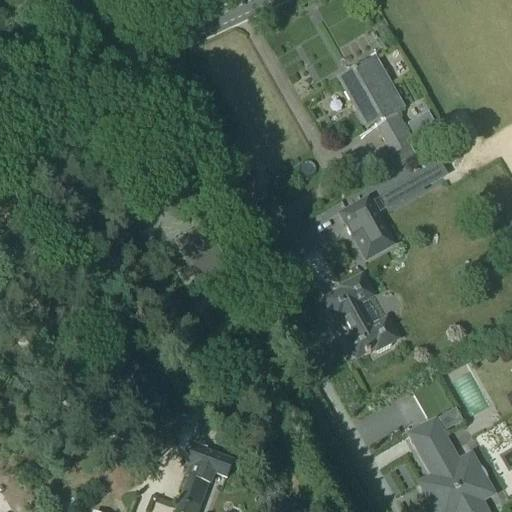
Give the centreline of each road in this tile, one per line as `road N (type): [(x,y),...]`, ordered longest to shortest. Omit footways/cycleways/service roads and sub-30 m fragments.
road 1 (unclassified): [(387,511),(141,53)]
road 2 (unclassified): [(0,121),(141,53)]
road 3 (unclassified): [(141,53),(260,0)]
